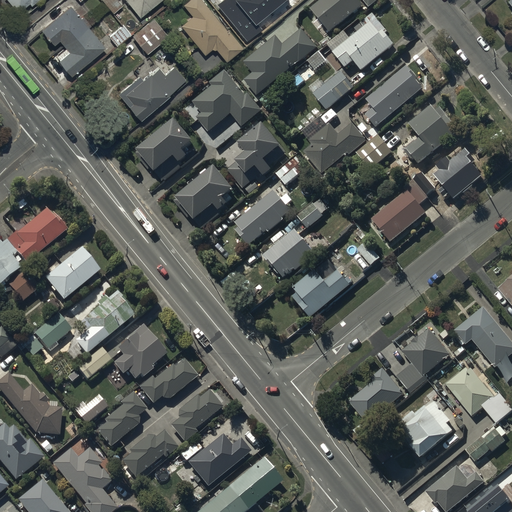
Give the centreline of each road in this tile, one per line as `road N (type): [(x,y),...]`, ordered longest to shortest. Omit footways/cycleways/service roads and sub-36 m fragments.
road 1 (secondary): [(274,396),(58,129)]
road 2 (tertiary): [(511,203),(274,396)]
road 3 (secondary): [(353,494),(274,396)]
road 4 (residential): [(511,96),(432,0)]
